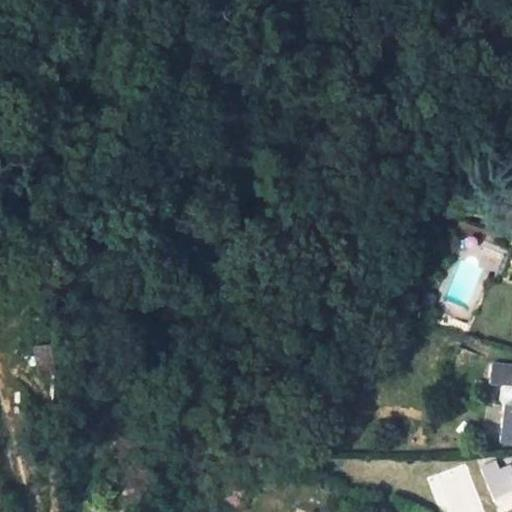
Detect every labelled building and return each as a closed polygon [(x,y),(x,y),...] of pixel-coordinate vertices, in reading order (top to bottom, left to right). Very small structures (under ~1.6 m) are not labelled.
[(55,373),(51,343),(32,347),(36,376),(55,373)] [(511,366),(491,365),(488,385),(504,386),(511,386),(511,399),(511,405),(502,404),(499,441),(511,442),(511,366)] [(511,386),(504,386),(488,385),(487,402),(502,404),(511,405),(511,399),(511,386)] [(511,442),(499,441),(497,453),(511,452),(511,442)] [(353,478),(367,484),(373,470),(359,464),(353,478)]
